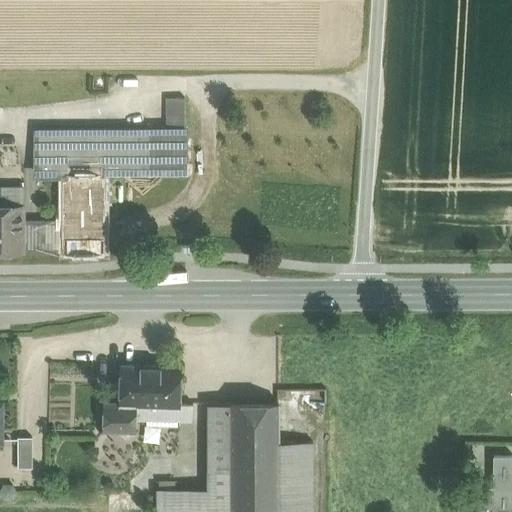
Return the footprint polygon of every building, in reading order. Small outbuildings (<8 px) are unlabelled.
[(148,129),(148,173),(185,174),(184,102),(170,102),(170,129),(148,129)] [(38,129),(37,174),(43,175),(63,174),(105,173),(148,173),(148,129),(38,129)] [(105,173),(63,174),(63,188),(63,228),(63,253),(105,253),(105,248),(105,173)] [(24,188),(0,188),(0,252),(24,253),(24,228),(24,188)] [(38,253),(38,228),(24,228),(24,253),(38,253)] [(63,228),(38,228),(38,253),(63,253),(63,228)] [(181,365),(120,364),(119,403),(104,403),(103,431),(135,431),(135,419),(192,420),(192,403),(180,403),(181,365)] [(278,403),(229,403),(208,403),(208,455),(230,455),(230,497),(229,511),(278,511),(279,442),(278,403)] [(32,437),(17,437),(18,468),(33,467),(32,437)] [(313,511),(313,442),(279,442),(278,511),(313,511)] [(230,455),(208,455),(208,489),(208,497),(230,497),(230,455)] [(511,511),(511,455),(494,456),(493,487),(477,486),(476,511),(511,511)] [(208,489),(157,489),(157,511),(229,511),(230,497),(208,497),(208,489)]
